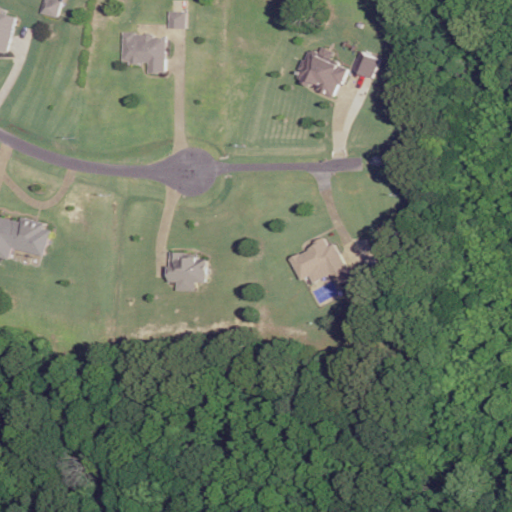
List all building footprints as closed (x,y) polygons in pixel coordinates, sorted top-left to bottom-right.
[(57,16),(62,0),(44,0),(41,11),(57,16)] [(16,14),(5,12),(5,8),(0,7),(0,48),(9,50),(16,14)] [(186,26),(186,10),(170,9),(169,26),(186,26)] [(165,71),(166,36),(153,36),(153,31),(123,31),(122,61),(148,61),(148,71),(165,71)] [(349,67),(332,59),(336,50),(324,44),(321,51),(312,47),(306,59),(314,63),(305,82),(336,96),(349,67)] [(374,75),(381,56),(362,49),(356,69),(374,75)] [(47,254),(53,228),(46,226),(47,221),(25,215),(24,220),(0,214),(0,254),(12,257),(15,246),(47,254)] [(302,278),(311,274),(315,281),(332,272),(338,283),(352,276),(335,241),(329,244),(326,238),(291,255),(302,278)] [(180,288),(198,289),(198,281),(208,281),(208,257),(200,257),(201,252),(186,252),(186,250),(172,250),(172,280),(180,280),(180,288)] [(362,284),(375,276),(367,261),(353,269),(362,284)]
